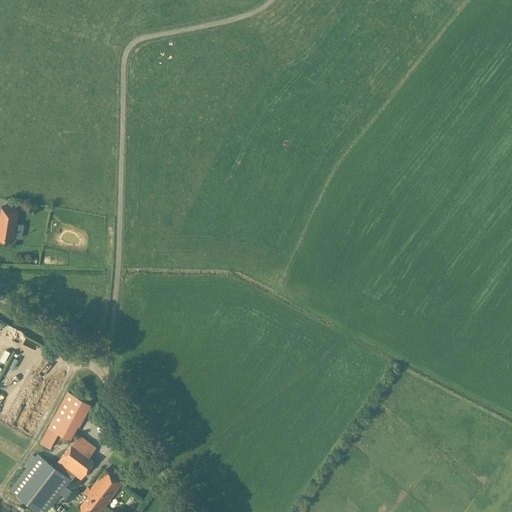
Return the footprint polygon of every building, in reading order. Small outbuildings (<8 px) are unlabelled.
[(0,239),(13,242),(18,209),(2,207),(0,221),(0,239)] [(34,368),(6,421),(32,435),(61,383),(34,368)] [(68,392),(48,427),(40,443),(50,449),(59,433),(71,440),(79,425),(80,426),(91,405),(68,392)] [(79,434),(54,466),(35,452),(24,466),(26,469),(10,490),(38,511),(48,511),(61,495),(67,500),(73,491),(67,487),(73,480),(72,479),(75,475),(81,480),(96,461),(91,457),(97,447),(79,434)] [(88,496),(104,507),(122,482),(105,470),(99,478),(87,495),(88,496)] [(104,507),(88,496),(79,508),(83,511),(98,511),(99,511),(100,511),(104,507)]
